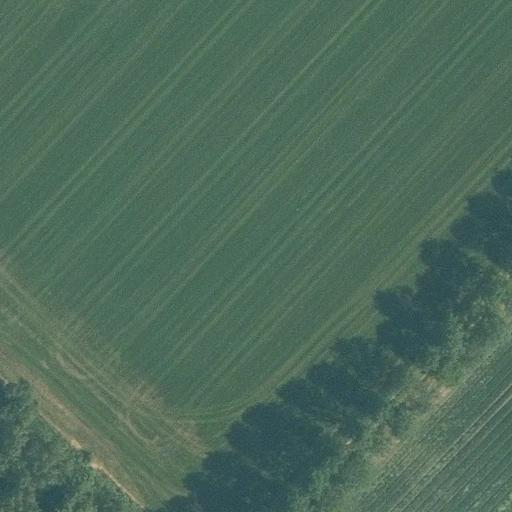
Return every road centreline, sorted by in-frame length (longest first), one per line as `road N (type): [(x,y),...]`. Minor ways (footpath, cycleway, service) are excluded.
road 1 (track): [(292,511),(511,278)]
road 2 (track): [(107,511),(0,417)]
